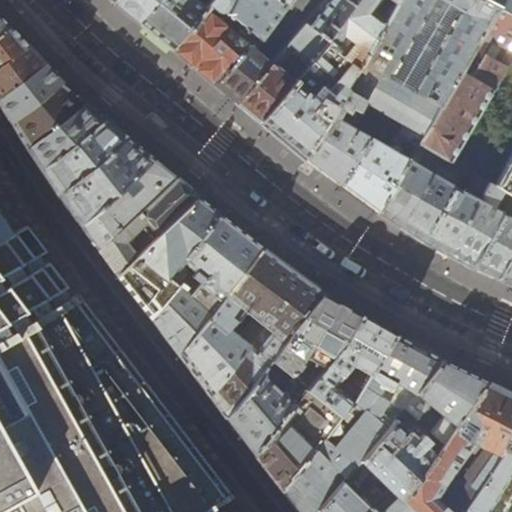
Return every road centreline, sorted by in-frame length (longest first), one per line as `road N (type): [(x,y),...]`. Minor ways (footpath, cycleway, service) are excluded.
road 1 (primary): [(55,0),(201,126),(398,271),(511,328)]
road 2 (residential): [(0,147),(272,511)]
